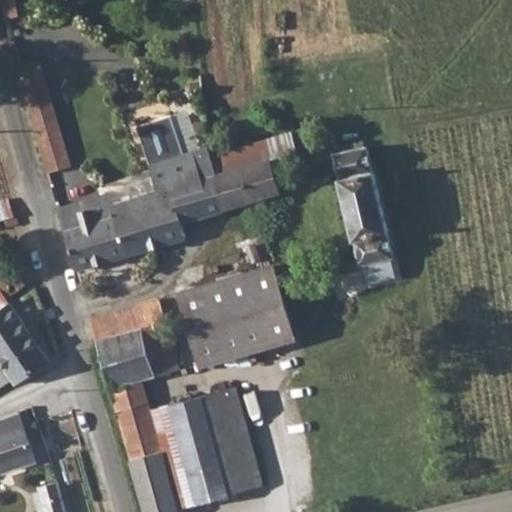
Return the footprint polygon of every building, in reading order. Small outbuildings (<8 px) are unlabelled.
[(45,61),(21,67),(52,173),(75,164),(45,61)] [(371,143),(338,150),(351,204),(385,195),(371,143)] [(276,156),(245,165),(255,199),(260,198),(285,189),(279,165),(276,156)] [(245,165),(221,173),(231,205),(255,199),(245,165)] [(116,191),(61,206),(78,267),(190,234),(186,220),(231,205),(221,173),(161,189),(118,201),(116,191)] [(385,195),(351,204),(366,261),(372,259),(399,252),(385,195)] [(9,198),(0,199),(0,222),(13,220),(9,198)] [(399,252),(372,259),(376,277),(366,280),(375,316),(410,307),(413,306),(399,252)] [(184,289),(191,317),(288,286),(281,261),(184,289)] [(0,308),(5,305),(3,301),(22,288),(11,272),(8,274),(3,267),(0,268),(0,308)] [(288,286),(191,317),(204,361),(206,361),(301,335),(288,286)] [(164,296),(145,302),(153,327),(173,321),(164,296)] [(145,302),(94,317),(101,342),(153,327),(145,302)] [(5,305),(0,308),(0,385),(9,379),(14,385),(46,362),(5,305)] [(153,327),(101,342),(142,477),(173,469),(156,406),(149,377),(186,366),(173,321),(153,327)] [(208,391),(178,400),(194,462),(225,454),(226,454),(208,391)] [(0,468),(6,467),(8,472),(32,463),(19,427),(26,424),(22,411),(0,418),(0,468)] [(225,454),(194,462),(204,499),(236,490),(226,454),(225,454)] [(173,469),(142,477),(152,511),(185,511),(183,505),(173,469)] [(67,511),(57,480),(33,487),(40,511),(67,511)]
